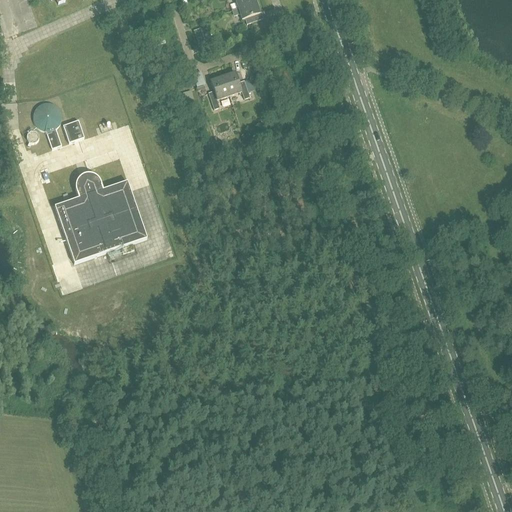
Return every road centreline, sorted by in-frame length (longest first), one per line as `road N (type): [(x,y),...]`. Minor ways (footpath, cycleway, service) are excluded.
road 1 (secondary): [(326,0),(504,511)]
road 2 (track): [(511,140),(367,80)]
